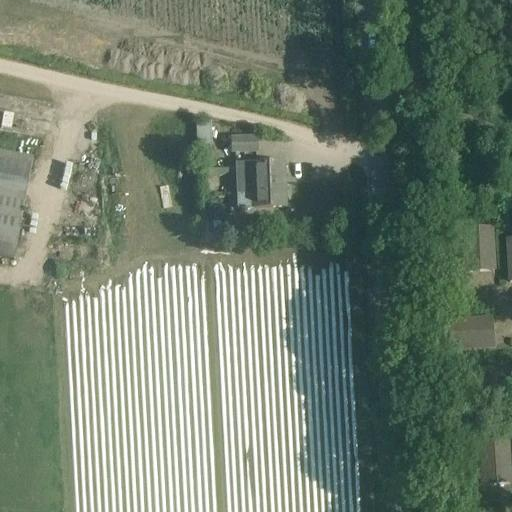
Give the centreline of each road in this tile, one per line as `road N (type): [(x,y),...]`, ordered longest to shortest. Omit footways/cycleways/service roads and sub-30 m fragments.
road 1 (unclassified): [(376,154),(0,64)]
road 2 (unclassified): [(399,511),(376,154)]
road 3 (unclassified): [(376,154),(369,0)]
road 4 (track): [(375,107),(511,136)]
